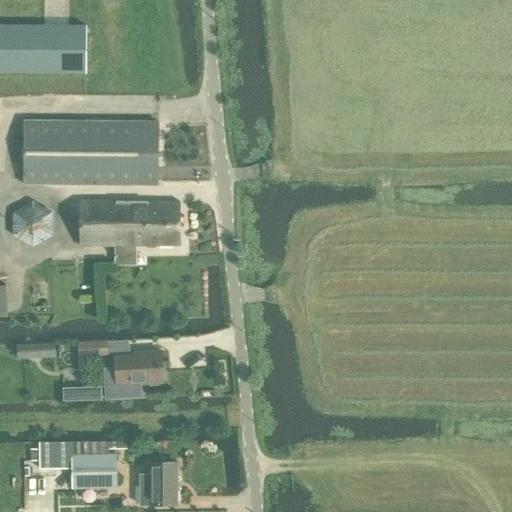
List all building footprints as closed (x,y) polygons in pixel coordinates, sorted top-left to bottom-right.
[(85,26),(0,25),(0,72),(85,73),(85,26)] [(158,184),(158,183),(158,121),(24,120),(24,183),(158,184)] [(33,247),(53,235),(53,212),(33,200),(13,212),(13,235),(33,247)] [(136,266),(137,244),(180,244),(180,202),(78,201),(79,244),(82,244),(82,248),(86,249),(86,244),(114,244),(114,265),(136,266)] [(78,342),(79,356),(107,354),(106,341),(78,342)] [(16,344),(17,359),(54,357),(53,342),(16,344)] [(116,367),(104,368),(105,396),(105,399),(141,397),(141,395),(141,382),(162,381),(161,352),(142,352),(142,355),(115,357),(116,367)] [(72,457),(72,488),(117,487),(116,454),(108,454),(108,448),(123,448),(123,442),(87,443),(63,443),(64,457),(72,457)] [(139,505),(176,505),(176,462),(149,461),(148,474),(138,474),(139,505)]
